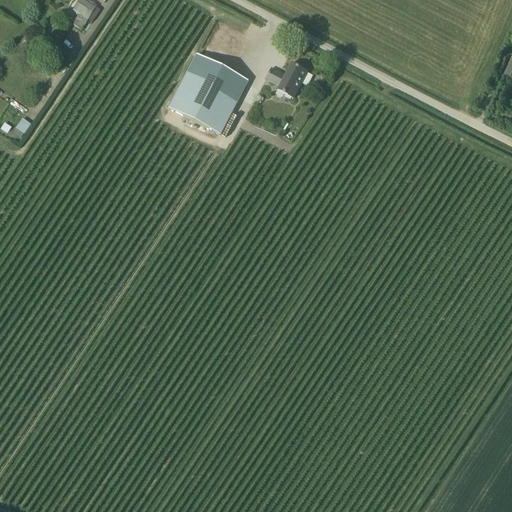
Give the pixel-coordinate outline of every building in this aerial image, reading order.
[(68,23),(82,31),(96,7),(85,0),(79,0),(73,11),(79,15),(75,20),(71,18),(68,23)] [(30,41),(24,37),(18,47),(19,47),(16,51),(22,55),(29,45),(28,45),(30,41)] [(249,80),(196,54),(168,110),(220,136),(249,80)] [(511,58),(502,81),(511,85),(511,58)] [(271,70),(266,80),(280,87),(277,91),(294,99),(307,73),(291,65),(285,77),(271,70)] [(25,121),(19,130),(25,134),(31,126),(25,121)]
